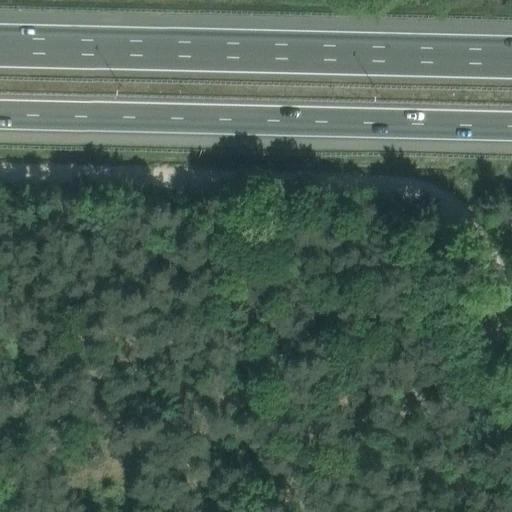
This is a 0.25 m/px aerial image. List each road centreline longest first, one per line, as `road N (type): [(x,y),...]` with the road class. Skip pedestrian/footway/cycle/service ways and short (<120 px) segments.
road 1 (track): [(0,179),(408,188),(436,202),(475,328)]
road 2 (motorway): [(511,54),(0,41)]
road 3 (motorway): [(0,118),(511,129)]
